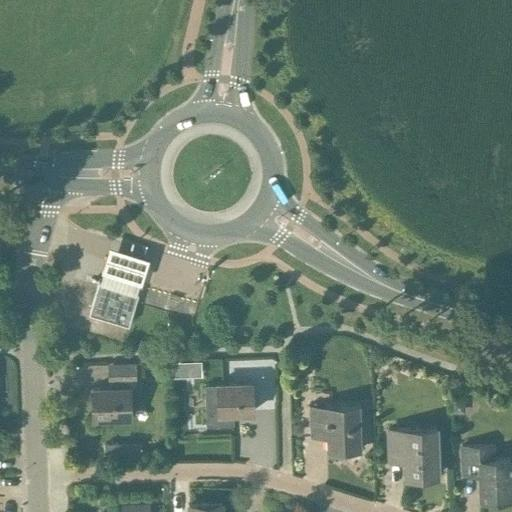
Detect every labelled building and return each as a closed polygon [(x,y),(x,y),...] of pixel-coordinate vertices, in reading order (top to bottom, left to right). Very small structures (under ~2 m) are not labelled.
[(107,234),(104,243),(143,252),(146,243),(107,234)] [(99,283),(136,295),(146,264),(109,252),(99,283)] [(135,300),(98,289),(89,319),(126,330),(135,300)] [(171,377),(200,376),(199,359),(170,360),(171,377)] [(294,365),(294,379),(306,379),(306,365),(294,365)] [(93,418),(130,416),(129,388),(137,388),(136,373),(108,374),(109,387),(92,387),(93,418)] [(205,397),(206,412),(206,425),(233,425),(233,412),(252,412),(252,383),(218,384),(218,385),(205,385),(205,397)] [(465,399),(453,399),(454,411),(465,411),(465,399)] [(362,448),(360,403),(309,405),(311,437),(327,437),(328,450),(362,448)] [(436,427),(389,429),(389,430),(390,454),(404,453),(405,477),(438,475),(436,428),(436,427)] [(118,459),(118,443),(104,444),(105,459),(118,459)] [(492,458),(492,444),(462,445),(462,474),(479,473),(480,499),(511,499),(510,486),(511,486),(511,463),(510,463),(510,458),(492,458)] [(221,511),(221,501),(188,503),(188,511),(221,511)]
